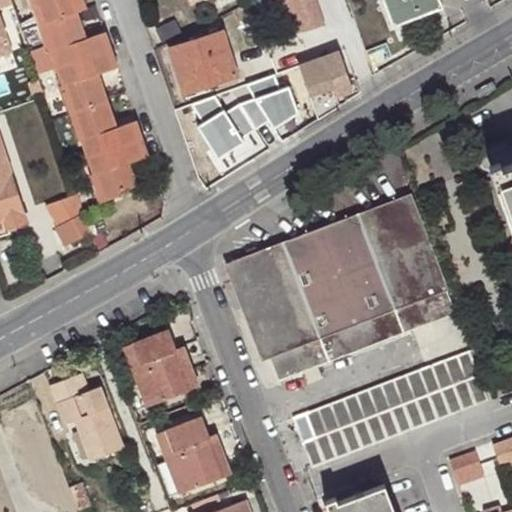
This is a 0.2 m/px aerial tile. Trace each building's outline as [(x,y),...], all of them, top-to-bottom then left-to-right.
[(0,0),(0,53),(13,50),(0,11),(0,4),(12,0),(11,0),(0,0)] [(32,0),(49,45),(86,32),(77,7),(82,6),(80,0),(32,0)] [(325,22),(317,0),(281,0),(292,33),(325,22)] [(439,0),(383,0),(392,22),(441,4),(439,0)] [(86,32),(49,45),(55,61),(105,200),(123,194),(122,191),(140,184),(131,159),(149,152),(137,118),(118,123),(99,72),(117,65),(104,26),(86,32)] [(171,45),(183,83),(218,71),(221,78),(237,72),(222,30),(171,45)] [(352,85),(352,83),(341,50),(302,63),(317,117),(338,103),(335,94),(352,85)] [(218,71),(183,83),(185,89),(221,78),(218,71)] [(276,71),(230,88),(255,126),(269,117),(274,125),(298,110),(291,82),(281,85),(276,71)] [(230,88),(190,101),(202,121),(196,124),(215,156),(244,139),(241,134),(255,126),(230,88)] [(0,142),(0,217),(1,217),(4,226),(26,219),(0,142)] [(511,164),(491,172),(511,232),(511,164)] [(410,195),(234,263),(279,381),(455,313),(410,195)] [(79,233),(94,228),(86,207),(58,221),(68,240),(79,233)] [(148,407),(200,387),(184,346),(177,348),(171,331),(125,347),(148,407)] [(469,352),(293,418),(312,467),(487,401),(469,352)] [(64,401),(73,426),(75,424),(89,462),(126,448),(103,388),(94,392),(87,373),(52,386),(58,404),(64,401)] [(68,427),(73,426),(64,401),(58,404),(68,427)] [(168,460),(180,494),(233,473),(218,433),(212,435),(204,416),(158,434),(168,460)] [(511,438),(495,445),(499,460),(511,455),(511,438)] [(477,451),(450,461),(458,487),(486,476),(477,451)] [(171,497),(180,494),(168,460),(159,464),(171,497)] [(393,511),(383,485),(327,506),(328,511),(393,511)] [(252,511),(248,499),(214,511),(252,511)]
